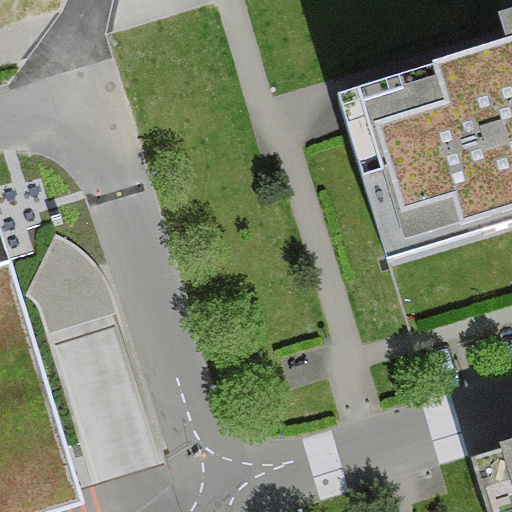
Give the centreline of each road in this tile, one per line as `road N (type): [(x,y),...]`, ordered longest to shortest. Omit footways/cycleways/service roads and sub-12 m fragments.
road 1 (residential): [(207,497),(511,405)]
road 2 (residential): [(207,497),(116,194)]
